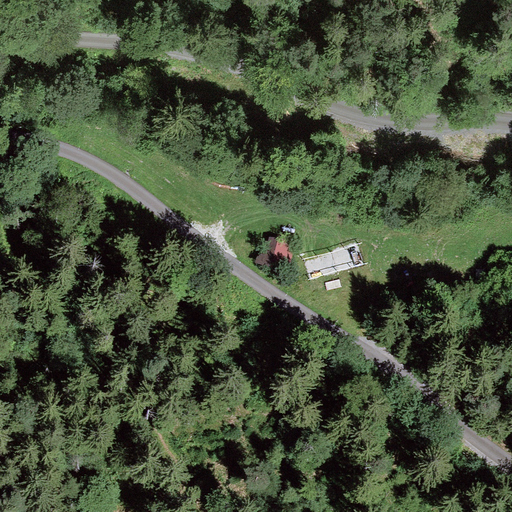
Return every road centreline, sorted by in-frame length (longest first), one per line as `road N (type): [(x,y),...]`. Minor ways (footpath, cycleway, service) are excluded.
road 1 (unclassified): [(0,134),(59,149),(125,183),(380,361),(511,466)]
road 2 (unclassified): [(511,124),(368,113),(232,60),(0,31)]
